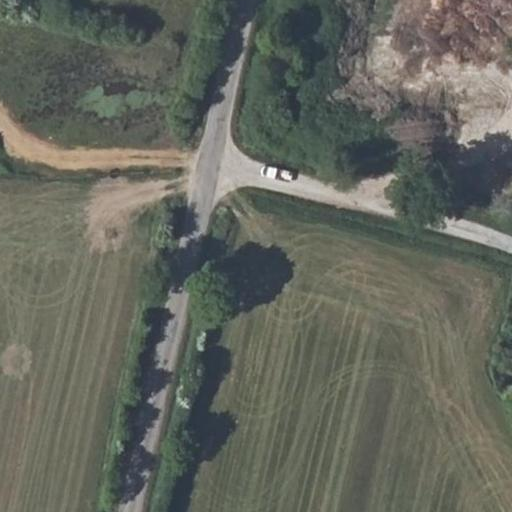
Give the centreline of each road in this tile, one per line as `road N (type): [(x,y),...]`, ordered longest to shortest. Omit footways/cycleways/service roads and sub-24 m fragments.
road 1 (unclassified): [(246,0),(131,511)]
road 2 (track): [(210,156),(511,245)]
